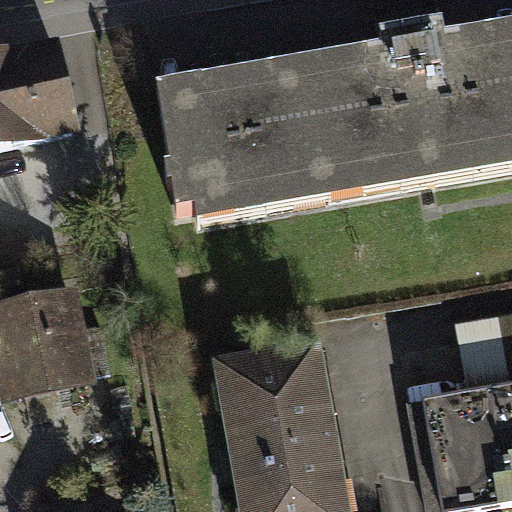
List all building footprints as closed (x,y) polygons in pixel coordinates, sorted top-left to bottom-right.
[(511,46),(166,108),(190,239),(511,181),(511,46)] [(0,68),(0,165),(75,150),(55,57),(0,68)] [(0,315),(0,368),(10,414),(101,394),(79,298),(0,315)] [(511,511),(511,327),(459,336),(471,408),(412,419),(429,511),(511,511)] [(227,375),(240,454),(222,457),(225,472),(227,486),(244,484),(248,511),(353,511),(330,359),(227,375)]
